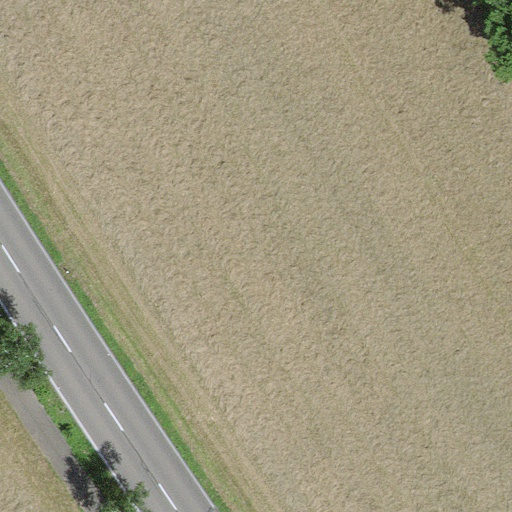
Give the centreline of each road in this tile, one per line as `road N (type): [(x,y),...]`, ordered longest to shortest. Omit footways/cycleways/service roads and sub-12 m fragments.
road 1 (secondary): [(0,233),(190,511)]
road 2 (track): [(0,334),(112,511)]
